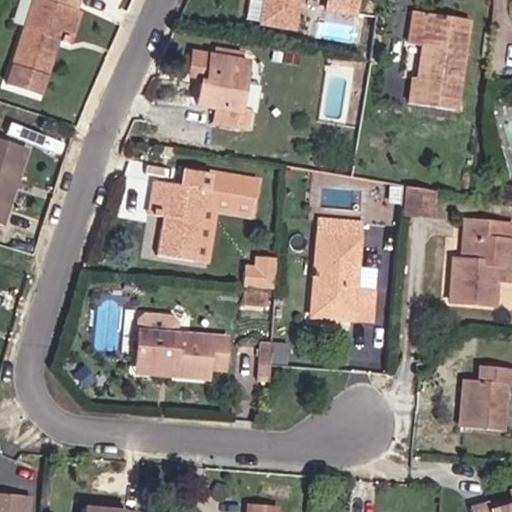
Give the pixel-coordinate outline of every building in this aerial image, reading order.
[(59,35),(69,0),(27,0),(2,83),(36,93),(43,72),(36,70),(47,32),(59,35)] [(351,17),(353,0),(257,0),(253,25),(290,31),(294,0),(326,0),(325,13),(351,17)] [(401,38),(416,40),(420,15),(405,13),(401,38)] [(465,24),(420,15),(416,40),(409,80),(396,77),(392,106),(449,115),(465,24)] [(201,56),(196,85),(207,86),(211,58),(201,56)] [(246,64),(211,58),(207,86),(196,85),(193,105),(213,108),(211,126),(246,131),(248,113),(236,112),(246,64)] [(0,219),(23,150),(0,141),(0,219)] [(260,182),(180,169),(178,184),(161,182),(154,226),(162,228),(169,229),(167,243),(160,241),(158,255),(193,260),(203,194),(257,201),(260,182)] [(147,225),(154,226),(161,182),(153,181),(147,225)] [(399,188),(396,218),(425,221),(429,193),(399,188)] [(257,201),(203,194),(193,260),(207,262),(215,209),(255,214),(257,201)] [(364,265),(368,224),(314,219),(309,267),(302,266),(300,281),(312,282),(310,307),(350,311),(349,317),(369,320),(374,267),(364,265)] [(455,237),(468,237),(468,262),(454,262),(447,262),(447,302),(493,304),(494,277),(494,261),(510,261),(510,237),(492,237),(492,222),(456,222),(455,237)] [(468,237),(455,237),(454,262),(468,262),(468,237)] [(270,291),(272,262),(257,261),(256,276),(241,275),(240,290),(270,291)] [(510,261),(494,261),(494,277),(510,277),(510,261)] [(258,311),(259,298),(238,296),(237,310),(258,311)] [(135,332),(173,336),(173,323),(167,319),(141,316),(135,322),(135,332)] [(135,332),(133,332),(131,366),(170,369),(169,379),(217,383),(218,369),(236,370),(238,341),(173,336),(135,332)] [(264,370),(265,348),(254,347),(252,387),(263,388),(264,370)] [(479,365),(476,382),(465,381),(459,425),(498,431),(506,387),(509,370),(479,365)] [(131,366),(130,376),(169,379),(170,369),(131,366)] [(491,506),(507,502),(502,489),(487,494),(491,506)] [(0,511),(22,511),(23,499),(0,497),(0,511)] [(92,508),(119,511),(120,502),(94,499),(92,508)] [(470,511),(511,511),(511,500),(507,502),(491,506),(470,511)]
